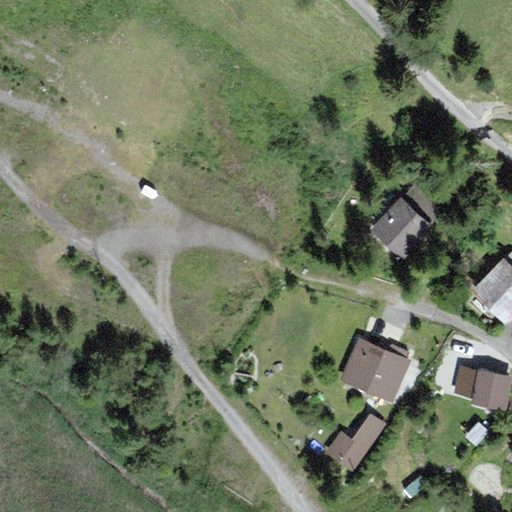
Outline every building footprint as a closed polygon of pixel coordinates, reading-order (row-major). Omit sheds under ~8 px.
[(436,212),(409,187),(367,232),(393,257),(436,212)] [(511,310),(511,266),(501,256),(467,294),(500,324),(511,310)] [(402,361),(351,338),(336,372),(386,395),(402,361)] [(502,375),(467,371),(463,406),(498,409),(502,375)] [(383,426),(366,414),(349,438),(336,430),(322,449),(352,470),(383,426)] [(511,437),(503,449),(511,455),(511,462),(506,472),(511,476),(511,437)]
